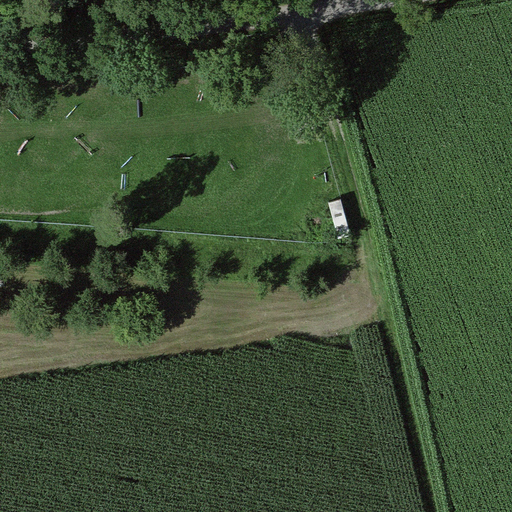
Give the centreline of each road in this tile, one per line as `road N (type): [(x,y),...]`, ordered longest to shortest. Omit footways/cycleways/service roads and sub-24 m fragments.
road 1 (unclassified): [(0,51),(385,0)]
road 2 (track): [(379,292),(312,9)]
